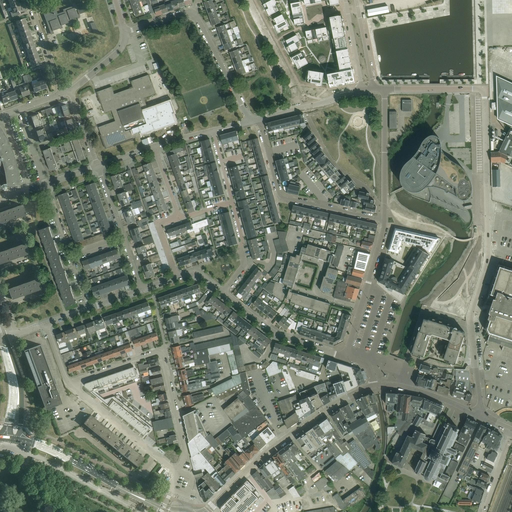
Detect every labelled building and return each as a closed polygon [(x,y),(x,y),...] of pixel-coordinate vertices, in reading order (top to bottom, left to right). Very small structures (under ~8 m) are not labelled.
[(174,10),(170,0),(169,0),(164,2),(165,4),(168,12),(174,10)] [(180,8),(176,0),(175,0),(174,1),(173,0),(170,0),(174,10),(180,8)] [(272,0),(271,0),(263,5),(266,10),(275,5),(272,0)] [(141,7),(139,2),(131,4),(133,10),(141,7)] [(76,16),(79,15),(86,12),(83,3),(76,5),(75,3),(72,4),(73,6),(63,10),(64,12),(58,14),(62,25),(68,23),(68,21),(77,18),(76,16)] [(168,12),(165,4),(162,5),(161,3),(158,4),(159,6),(162,14),(168,12)] [(217,7),(217,4),(206,8),(208,14),(216,11),(215,8),(217,7)] [(21,10),(19,5),(11,8),(12,12),(10,12),(12,17),(20,14),(19,11),(21,10)] [(275,5),(266,10),(269,16),(278,11),(275,5)] [(162,14),(159,6),(153,8),(156,16),(162,14)] [(143,13),(141,7),(133,10),(135,16),(143,13)] [(62,25),(58,14),(56,11),(44,15),(50,32),(60,29),(59,26),(62,25)] [(217,14),(216,11),(208,14),(210,20),(218,17),(220,16),(219,14),(217,14)] [(282,15),(272,20),(275,25),(285,20),(282,15)] [(285,41),(282,43),(302,81),(307,82),(322,84),(329,86),(354,81),(341,15),(329,17),(331,26),(326,27),(320,28),(315,29),(310,30),(305,31),(303,32),(294,36),(288,40),(285,41)] [(220,23),(218,17),(210,20),(212,26),(220,23)] [(27,22),(26,18),(16,22),(18,27),(26,25),(26,23),(27,22)] [(275,25),(274,26),(277,31),(288,26),(285,20),(275,25)] [(227,30),(224,24),(217,27),(219,33),(227,30)] [(28,30),(26,25),(18,27),(20,33),(28,30)] [(30,31),(28,30),(20,33),(21,36),(19,37),(19,40),(20,39),(31,36),(30,34),(30,33),(30,31)] [(229,36),(227,30),(219,33),(221,39),(229,36)] [(33,41),(31,36),(20,39),(21,43),(20,43),(21,46),(33,41)] [(231,42),(229,36),(221,39),(223,45),(231,42)] [(35,47),(33,41),(21,46),(22,48),(23,48),(24,51),(35,47)] [(233,41),(231,42),(223,45),(225,50),(233,48),(232,44),(234,43),(233,41)] [(37,53),(35,47),(24,51),(26,54),(24,54),(25,57),(28,56),(37,53)] [(242,54),(240,48),(229,52),(231,58),(242,54)] [(39,59),(37,53),(28,56),(30,62),(39,59)] [(243,57),(242,54),(231,58),(234,64),(241,61),(240,58),(243,57)] [(41,64),(39,59),(30,62),(33,67),(41,64)] [(246,66),(244,60),(241,61),(234,64),(236,70),(244,67),(246,66)] [(246,73),(244,67),(236,70),(238,75),(246,73)] [(42,78),(45,77),(43,70),(40,71),(42,77),(37,79),(38,82),(41,90),(47,88),(44,80),(43,80),(42,78)] [(155,94),(148,75),(131,81),(133,88),(114,94),(111,87),(97,92),(105,112),(111,110),(115,121),(98,127),(101,135),(106,148),(136,138),(134,133),(141,130),(142,134),(175,122),(172,114),(168,102),(148,109),(144,98),(155,94)] [(28,83),(26,76),(23,77),(25,83),(17,86),(17,87),(19,94),(21,93),(22,97),(30,94),(26,84),(28,83)] [(511,83),(497,77),(497,85),(498,119),(511,125),(511,83)] [(41,90),(38,82),(32,84),(35,93),(41,90)] [(11,101),(8,94),(7,91),(0,93),(0,91),(0,100),(2,99),(4,104),(4,105),(7,104),(7,103),(11,101)] [(15,91),(14,91),(8,94),(11,101),(17,99),(15,91)] [(411,100),(402,100),(402,112),(411,112),(411,100)] [(68,108),(67,106),(66,105),(59,107),(56,108),(57,114),(60,113),(69,109),(68,108)] [(69,110),(69,109),(60,113),(62,118),(70,115),(69,114),(70,113),(70,112),(70,111),(69,110)] [(39,114),(31,117),(31,118),(31,119),(31,120),(31,121),(31,122),(32,123),(40,120),(39,114)] [(307,122),(303,114),(299,115),(298,115),(297,115),(299,126),(300,126),(300,124),(307,122)] [(299,126),(297,115),(296,116),(295,116),(291,117),(294,127),(299,126)] [(294,127),(291,117),(290,117),(286,118),(289,128),(294,127)] [(39,126),(45,124),(43,118),(40,120),(32,123),(32,124),(33,125),(33,126),(34,126),(35,128),(39,126)] [(73,121),(72,120),(71,119),(63,122),(66,127),(74,124),(74,123),(73,122),(73,121)] [(284,130),(281,119),(280,119),(279,120),(276,120),(278,129),(283,128),(284,130)] [(74,125),(74,124),(66,127),(67,132),(75,130),(75,128),(75,127),(75,126),(74,125)] [(0,156),(1,158),(0,158),(0,166),(0,165),(0,164),(0,163),(0,161),(2,161),(3,165),(2,166),(1,167),(1,168),(0,168),(0,169),(0,170),(0,171),(1,172),(1,173),(2,174),(3,175),(4,175),(5,175),(6,180),(6,184),(6,185),(5,185),(4,186),(3,186),(2,186),(1,186),(0,186),(2,189),(4,189),(6,187),(18,187),(17,184),(19,183),(18,173),(16,173),(15,168),(17,167),(14,157),(12,158),(10,152),(12,151),(8,142),(5,136),(0,128),(0,156)] [(37,133),(36,133),(36,134),(36,135),(36,136),(37,137),(46,134),(44,129),(36,131),(37,133)] [(511,130),(509,129),(499,152),(490,152),(491,162),(500,162),(504,163),(508,155),(511,157),(511,130)] [(304,143),(313,135),(310,131),(301,138),(304,143)] [(225,135),(219,136),(222,146),(228,145),(227,143),(225,135)] [(307,147),(317,139),(313,135),(304,143),(306,142),(309,145),(307,147)] [(441,147),(440,143),(439,139),(439,138),(437,137),(436,136),(435,135),(433,135),(432,135),(430,135),(427,137),(425,138),(424,140),(422,142),(418,149),(413,156),(408,161),(403,166),(401,169),(400,172),(400,175),(400,178),(400,181),(401,183),(402,185),(404,187),(406,189),(408,191),(411,192),(413,192),(416,192),(418,191),(421,190),(423,189),(426,188),(429,187),(432,186),(435,186),(438,187),(441,188),(443,190),(443,191),(443,192),(444,192),(444,193),(445,193),(446,193),(447,193),(448,193),(448,192),(459,198),(460,200),(461,200),(462,200),(464,200),(465,200),(466,200),(467,200),(467,199),(468,199),(469,199),(470,199),(471,198),(471,197),(471,196),(471,195),(471,191),(472,188),(471,184),(470,181),(469,178),(468,175),(465,172),(462,168),(459,165),(454,163),(450,159),(446,156),(443,152),(442,151),(441,149),(441,147)] [(311,151),(318,145),(315,141),(317,139),(307,147),(311,151)] [(82,147),(82,146),(82,145),(81,144),(81,143),(72,146),(74,151),(82,149),(81,147),(82,147)] [(313,157),(322,149),(318,145),(311,151),(314,155),(312,157),(313,157)] [(179,159),(176,153),(183,151),(181,147),(170,151),(171,155),(168,156),(170,162),(179,159)] [(53,155),(52,153),(51,148),(43,151),(43,152),(43,153),(43,154),(43,155),(43,156),(44,156),(44,157),(44,158),(45,159),(45,160),(46,160),(47,162),(46,162),(46,163),(47,164),(47,165),(47,166),(47,167),(48,168),(48,169),(49,169),(49,170),(50,170),(50,171),(58,169),(55,161),(58,160),(57,157),(56,155),(53,155)] [(316,161),(324,155),(320,150),(322,149),(313,157),(316,161)] [(86,157),(85,157),(85,156),(85,155),(85,154),(85,153),(76,156),(78,162),(85,159),(85,157),(86,157)] [(318,166),(327,159),(324,155),(316,161),(319,165),(318,166)] [(181,165),(179,159),(170,162),(172,168),(181,165)] [(322,170),(331,163),(327,159),(318,166),(322,170)] [(153,168),(151,163),(143,165),(145,171),(153,168)] [(325,175),(334,167),(331,163),(322,170),(325,175)] [(182,168),(181,165),(172,168),(175,174),(181,171),(180,169),(182,168)] [(329,179),(338,171),(334,167),(325,175),(329,179)] [(155,174),(153,168),(145,171),(146,174),(144,175),(145,178),(147,177),(155,174)] [(183,177),(181,171),(175,174),(177,179),(183,177)] [(333,182),(342,174),(341,175),(338,171),(329,179),(330,178),(333,182)] [(500,172),(492,172),(492,187),(500,187),(500,172)] [(121,180),(119,174),(111,177),(113,183),(121,180)] [(157,180),(155,174),(147,177),(145,178),(146,181),(148,180),(149,183),(157,180)] [(338,185),(346,178),(342,174),(333,182),(334,182),(335,181),(338,185)] [(185,183),(184,180),(186,180),(185,177),(183,177),(177,179),(179,185),(185,183)] [(342,189),(352,181),(351,180),(349,182),(346,178),(338,185),(342,189)] [(123,186),(121,180),(113,183),(115,189),(123,186)] [(159,186),(157,180),(149,183),(151,189),(159,186)] [(348,191),(355,185),(352,181),(342,189),(343,188),(346,193),(348,191)] [(96,188),(94,183),(86,186),(88,191),(96,188)] [(187,189),(185,183),(179,185),(181,191),(187,189)] [(161,192),(159,186),(151,189),(154,195),(161,192)] [(99,195),(96,188),(88,191),(90,198),(99,195)] [(189,195),(187,189),(181,191),(183,197),(189,195)] [(212,192),(214,197),(225,194),(223,189),(215,191),(212,192)] [(368,199),(369,194),(360,191),(359,191),(358,198),(364,199),(368,200),(368,199)] [(69,198),(67,192),(58,195),(60,201),(69,198)] [(127,198),(125,192),(117,194),(119,200),(127,198)] [(164,198),(161,192),(154,195),(156,201),(164,198)] [(101,200),(99,195),(90,198),(92,204),(101,200)] [(191,201),(189,195),(183,197),(185,203),(191,201)] [(71,204),(69,198),(60,201),(63,207),(71,204)] [(129,204),(127,198),(119,200),(122,207),(129,204)] [(166,204),(164,198),(156,201),(153,202),(154,204),(157,203),(158,207),(166,204)] [(103,206),(101,200),(92,204),(94,209),(103,206)] [(196,206),(194,200),(191,201),(185,203),(187,209),(188,209),(189,213),(195,210),(194,207),(196,206)] [(134,209),(143,206),(142,203),(132,206),(129,207),(130,210),(124,212),(126,218),(134,216),(136,215),(134,209)] [(73,210),(71,204),(63,207),(65,213),(73,210)] [(168,209),(166,204),(158,207),(160,212),(168,209)] [(375,213),(376,207),(363,204),(364,205),(363,210),(375,213)] [(22,205),(13,208),(16,218),(26,215),(22,205)] [(105,212),(103,206),(94,209),(96,215),(105,212)] [(303,215),(304,208),(299,207),(297,214),(296,217),(302,218),(303,215)] [(16,218),(13,208),(3,212),(6,222),(16,218)] [(75,216),(73,210),(65,213),(67,219),(75,216)] [(107,218),(105,212),(96,215),(98,221),(107,218)] [(220,220),(222,219),(231,217),(229,212),(218,215),(220,220)] [(335,222),(336,215),(330,214),(330,216),(328,224),(334,225),(335,222)] [(78,222),(75,216),(67,219),(69,225),(78,222)] [(136,222),(134,216),(126,218),(128,224),(136,222)] [(109,224),(107,218),(98,221),(100,227),(109,224)] [(80,228),(78,222),(69,225),(71,231),(80,228)] [(194,230),(192,224),(191,222),(185,224),(188,232),(194,230),(195,233),(200,232),(199,228),(197,229),(194,230)] [(111,230),(109,224),(100,227),(102,233),(105,232),(108,231),(111,230)] [(188,232),(185,224),(179,226),(182,234),(188,232)] [(182,234),(179,226),(173,228),(176,236),(182,234)] [(50,227),(39,230),(45,245),(55,242),(54,242),(49,227),(50,227)] [(82,234),(80,228),(71,231),(73,237),(82,234)] [(140,234),(138,228),(130,230),(132,236),(140,234)] [(176,236),(173,228),(167,230),(170,238),(176,236)] [(389,246),(388,250),(398,253),(402,241),(422,246),(422,247),(430,252),(433,247),(434,244),(438,238),(428,236),(425,235),(421,234),(419,234),(415,233),(413,232),(409,231),(406,231),(395,228),(392,238),(391,240),(390,244),(389,246)] [(246,233),(247,239),(257,236),(256,231),(254,231),(246,233)] [(84,240),(82,234),(73,237),(75,243),(78,242),(81,241),(84,240)] [(142,240),(140,234),(132,236),(134,242),(142,240)] [(214,254),(213,250),(212,247),(209,248),(207,240),(203,242),(204,243),(206,249),(209,256),(212,255),(213,255),(214,254)] [(373,244),(361,241),(359,241),(355,240),(354,244),(361,246),(361,247),(371,250),(373,244)] [(55,242),(45,245),(50,261),(60,257),(59,257),(54,242),(55,242)] [(29,254),(25,244),(15,247),(19,257),(29,254)] [(146,251),(144,245),(136,248),(138,254),(146,251)] [(307,246),(302,245),(301,248),(299,255),(299,256),(302,256),(302,254),(303,254),(305,255),(307,246)] [(19,257),(15,247),(6,251),(9,261),(19,257)] [(385,258),(378,282),(389,287),(391,289),(392,289),(393,289),(403,294),(428,254),(422,250),(418,248),(409,262),(408,263),(410,264),(408,268),(406,267),(394,261),(385,258)] [(121,258),(118,249),(112,251),(115,260),(121,258)] [(209,256),(206,249),(200,251),(203,258),(209,256)] [(197,260),(194,253),(193,250),(188,252),(189,255),(192,262),(197,260)] [(0,263),(9,261),(6,251),(0,252),(0,263)] [(115,260),(112,251),(106,253),(109,262),(115,260)] [(149,257),(146,251),(138,254),(141,260),(149,257)] [(203,258),(200,251),(194,253),(197,260),(203,258)] [(263,251),(260,252),(251,255),(253,259),(261,257),(264,253),(263,251)] [(354,268),(365,271),(370,254),(358,252),(354,268)] [(109,262),(106,253),(100,255),(103,264),(109,262)] [(103,264),(100,255),(94,257),(97,266),(103,264)] [(192,262),(189,255),(183,257),(186,264),(192,262)] [(299,264),(301,259),(302,256),(299,256),(298,255),(296,255),(295,257),(291,256),(289,261),(299,264)] [(60,257),(50,261),(56,276),(66,272),(65,273),(59,258),(60,257)] [(97,266),(94,257),(88,259),(91,268),(97,266)] [(186,264),(183,257),(177,259),(180,266),(186,264)] [(91,268),(88,259),(82,262),(85,270),(91,268)] [(153,269),(151,263),(143,266),(145,272),(153,269)] [(511,268),(498,264),(485,305),(490,306),(495,308),(493,315),(489,314),(488,319),(488,320),(485,329),(488,334),(508,340),(511,341),(511,268)] [(336,275),(338,270),(334,269),(335,266),(332,266),(329,265),(328,267),(328,270),(329,270),(328,272),(327,272),(336,275)] [(358,294),(360,286),(362,279),(349,276),(350,274),(352,268),(349,267),(348,267),(346,276),(347,277),(345,283),(337,280),(334,293),(338,294),(338,290),(345,292),(350,293),(350,292),(358,294)] [(262,272),(256,268),(252,273),(258,277),(261,279),(262,278),(262,277),(262,276),(261,275),(261,274),(262,272)] [(352,268),(350,274),(363,277),(365,271),(354,268),(352,268)] [(155,275),(153,269),(145,272),(147,278),(155,275)] [(66,273),(66,272),(56,276),(61,291),(71,288),(71,287),(70,288),(65,273),(66,273)] [(258,277),(252,273),(249,278),(255,282),(258,277)] [(127,275),(121,277),(123,285),(126,285),(126,286),(130,284),(127,275)] [(122,286),(123,285),(121,277),(115,279),(118,289),(122,287),(122,286)] [(256,283),(255,282),(249,278),(245,283),(253,288),(256,283)] [(41,289),(38,279),(28,282),(32,292),(41,289)] [(118,289),(115,279),(109,281),(112,289),(114,289),(114,290),(118,289)] [(292,287),(294,282),(284,279),(282,284),(287,285),(286,288),(288,288),(289,289),(292,289),(292,287)] [(110,290),(112,289),(109,281),(103,283),(106,293),(110,291),(110,290)] [(32,292),(28,282),(18,286),(22,296),(32,292)] [(106,293),(103,283),(97,286),(100,294),(102,293),(102,294),(106,293)] [(253,288),(245,283),(241,287),(249,293),(253,288)] [(201,292),(198,284),(192,286),(195,294),(201,292)] [(22,296),(18,286),(8,289),(12,299),(22,296)] [(98,294),(100,294),(97,286),(91,288),(95,297),(98,295),(98,294)] [(195,294),(192,286),(186,288),(190,298),(190,299),(193,298),(192,295),(195,294)] [(249,293),(241,287),(238,292),(246,299),(250,294),(249,293)] [(71,288),(61,291),(67,307),(77,303),(76,303),(75,303),(70,288),(71,288)] [(190,298),(186,288),(181,290),(183,298),(184,300),(190,298)] [(183,298),(181,290),(175,292),(179,302),(181,301),(181,299),(183,298)] [(179,302),(175,292),(169,294),(173,304),(179,302)] [(356,300),(358,294),(350,292),(350,293),(345,292),(345,294),(340,293),(340,294),(338,294),(334,293),(333,298),(350,302),(351,298),(356,300)] [(173,304),(169,294),(164,296),(167,306),(173,304)] [(207,296),(205,294),(201,299),(198,302),(199,305),(201,303),(207,296)] [(213,306),(218,299),(213,295),(208,301),(207,300),(204,304),(207,305),(209,303),(213,306)] [(167,306),(164,296),(158,298),(160,305),(161,308),(167,306)] [(257,308),(263,300),(258,296),(253,304),(257,308)] [(217,309),(222,303),(218,299),(213,306),(217,309)] [(262,311),(268,304),(263,300),(257,308),(262,311)] [(150,309),(148,302),(147,302),(141,304),(144,312),(150,309)] [(222,313),(227,306),(222,303),(217,309),(216,311),(218,313),(220,311),(222,313)] [(144,312),(141,304),(135,306),(138,314),(144,312)] [(267,315),(273,308),(268,304),(262,311),(267,315)] [(139,317),(138,314),(135,306),(135,307),(129,308),(131,316),(133,319),(139,317)] [(201,314),(200,311),(198,306),(192,308),(193,311),(195,311),(197,315),(201,314)] [(227,316),(232,310),(227,306),(222,313),(227,316)] [(273,307),(273,308),(267,315),(268,316),(269,317),(272,319),(276,313),(274,311),(275,309),(273,307)] [(131,316),(129,308),(128,309),(123,311),(122,311),(125,318),(131,316)] [(125,318),(122,311),(117,313),(116,313),(120,322),(120,323),(123,322),(122,320),(125,318)] [(233,322),(238,315),(233,311),(228,318),(233,322)] [(120,322),(116,313),(110,315),(113,323),(113,325),(120,322)] [(351,316),(342,313),(341,316),(338,315),(337,317),(349,321),(351,316)] [(113,323),(110,315),(104,317),(106,325),(113,323)] [(178,315),(177,315),(165,318),(167,324),(178,321),(179,321),(178,315)] [(238,325),(243,319),(238,315),(233,322),(238,325)] [(282,327),(288,319),(283,316),(278,323),(282,327)] [(348,325),(349,321),(337,317),(337,319),(340,320),(339,323),(348,325)] [(105,326),(102,318),(95,321),(96,323),(93,324),(96,331),(102,329),(101,327),(105,326)] [(294,329),(296,323),(294,322),(294,321),(293,321),(289,318),(288,319),(282,327),(286,330),(288,328),(289,329),(291,330),(291,328),(294,329)] [(243,329),(248,323),(243,319),(238,325),(237,326),(240,329),(241,327),(243,329)] [(456,332),(457,330),(457,329),(457,328),(456,328),(456,327),(455,327),(454,327),(454,328),(453,328),(453,329),(423,319),(421,325),(423,326),(423,327),(421,327),(420,327),(419,327),(418,328),(418,329),(419,330),(420,330),(412,354),(418,356),(419,355),(424,356),(431,335),(432,334),(449,340),(449,341),(443,359),(448,361),(448,362),(454,364),(460,347),(462,347),(463,347),(463,346),(463,345),(464,345),(464,344),(464,343),(464,342),(464,341),(462,340),(464,332),(458,330),(457,332),(456,332)] [(183,326),(182,323),(178,324),(178,321),(167,324),(168,329),(179,327),(183,326)] [(303,323),(298,321),(296,330),(300,331),(299,335),(304,336),(308,325),(303,324),(303,323)] [(96,331),(93,324),(93,322),(86,324),(87,326),(84,327),(86,333),(88,338),(91,337),(89,333),(96,331)] [(247,333),(252,326),(248,323),(243,329),(241,331),(244,333),(245,331),(247,333)] [(158,339),(156,332),(153,334),(149,324),(147,325),(152,341),(158,339)] [(86,333),(84,327),(83,325),(76,327),(77,330),(75,331),(77,337),(77,339),(81,337),(80,335),(86,333)] [(152,341),(147,325),(145,325),(147,332),(147,333),(144,335),(147,343),(152,341)] [(252,336),(257,330),(252,326),(247,333),(246,334),(249,336),(250,334),(252,336)] [(77,337),(75,331),(74,328),(73,328),(73,329),(66,331),(62,332),(66,341),(66,343),(69,342),(69,340),(77,337)] [(147,343),(144,335),(141,336),(140,334),(137,328),(135,329),(141,345),(144,344),(146,344),(147,343)] [(319,341),(321,332),(322,330),(318,328),(317,330),(314,339),(319,341)] [(141,345),(135,329),(128,331),(130,337),(135,335),(136,340),(133,341),(136,347),(141,345)] [(181,329),(177,330),(168,332),(169,332),(170,338),(177,336),(179,335),(182,334),(181,329)] [(257,340),(262,334),(257,330),(252,336),(257,340)] [(66,341),(62,332),(62,333),(57,335),(57,334),(56,335),(59,343),(60,343),(66,341)] [(240,339),(238,338),(230,332),(231,337),(232,341),(232,343),(238,342),(240,339)] [(343,340),(345,335),(336,333),(337,333),(336,336),(335,337),(338,342),(342,340),(343,340)] [(122,340),(120,334),(118,335),(121,344),(122,347),(118,348),(120,354),(126,352),(122,340)] [(262,344),(267,337),(262,334),(257,340),(255,343),(260,346),(262,344)] [(179,339),(179,335),(177,336),(170,338),(171,343),(188,340),(188,339),(189,338),(188,338),(188,337),(179,339)] [(338,342),(335,337),(334,337),(331,336),(331,335),(328,344),(333,345),(334,344),(338,342)] [(267,347),(271,341),(267,337),(262,344),(260,346),(258,348),(259,348),(261,350),(264,345),(267,347)] [(122,340),(126,352),(132,350),(130,344),(126,345),(125,342),(124,339),(122,340)] [(225,351),(227,354),(233,352),(232,350),(231,350),(229,343),(229,344),(226,344),(223,345),(220,346),(217,346),(214,347),(213,347),(214,354),(225,351)] [(279,353),(281,345),(275,343),(273,351),(279,353)] [(58,393),(53,379),(40,344),(24,351),(26,356),(30,354),(41,385),(37,387),(41,399),(42,398),(42,399),(49,399),(52,406),(53,406),(55,406),(54,398),(60,398),(59,393),(58,393)] [(284,354),(287,347),(281,345),(279,353),(284,354)] [(109,358),(107,352),(104,353),(103,350),(102,350),(101,347),(99,348),(100,351),(101,354),(104,360),(109,358)] [(289,358),(292,348),(287,347),(284,354),(284,356),(289,358)] [(174,358),(182,356),(181,353),(190,351),(189,348),(188,349),(173,352),(174,355),(173,355),(174,357),(174,358)] [(295,360),(296,358),(298,350),(292,348),(289,358),(295,360)] [(210,362),(208,355),(207,349),(205,349),(202,350),(199,350),(196,351),(196,353),(197,356),(197,359),(199,365),(206,363),(209,363),(210,362)] [(301,360),(304,352),(298,350),(296,358),(295,360),(301,362),(301,360)] [(87,366),(84,360),(82,361),(81,358),(80,358),(78,352),(76,353),(77,356),(81,368),(87,366)] [(307,362),(310,354),(304,352),(301,360),(307,362)] [(311,368),(312,365),(315,356),(310,354),(307,362),(310,362),(308,368),(311,369),(311,368)] [(81,368),(77,356),(75,356),(76,360),(72,361),(76,370),(81,368)] [(321,357),(315,356),(312,365),(318,367),(321,357)] [(159,364),(158,358),(148,361),(149,364),(144,365),(143,363),(138,364),(139,370),(159,364)] [(423,363),(440,368),(444,368),(452,369),(453,369),(454,365),(450,364),(450,365),(429,358),(428,363),(423,362),(423,363)] [(184,365),(190,364),(194,362),(194,360),(191,360),(176,364),(176,366),(176,368),(177,368),(177,369),(185,367),(184,365)] [(328,360),(326,368),(335,371),(337,365),(338,363),(328,360)] [(209,363),(210,368),(211,373),(219,371),(216,361),(210,362),(209,363)] [(281,371),(278,363),(273,362),(270,364),(268,366),(266,369),(271,382),(274,381),(272,375),(278,373),(281,378),(283,377),(284,377),(281,371)] [(338,363),(337,365),(338,369),(340,374),(341,377),(343,380),(347,391),(358,385),(355,378),(353,373),(351,367),(342,364),(338,363)] [(421,363),(419,370),(435,375),(438,376),(440,369),(421,363)] [(86,383),(86,387),(91,392),(94,391),(95,392),(137,377),(136,374),(134,367),(86,383)] [(360,369),(351,367),(353,373),(355,378),(358,385),(365,382),(364,380),(367,379),(364,370),(361,371),(360,369)] [(161,373),(160,368),(149,370),(150,376),(161,373)] [(450,375),(443,372),(444,368),(440,368),(440,369),(438,376),(441,377),(439,382),(437,391),(447,395),(451,380),(449,379),(450,375)] [(469,380),(470,380),(470,377),(469,370),(464,369),(456,369),(455,376),(455,380),(456,380),(452,396),(465,400),(468,389),(469,380)] [(220,377),(219,371),(211,373),(208,374),(209,380),(213,379),(220,377)] [(425,388),(427,379),(429,374),(419,371),(415,385),(425,388)] [(187,377),(193,375),(193,372),(179,376),(180,380),(187,379),(187,377)] [(267,420),(256,405),(249,395),(251,394),(245,372),(242,372),(239,373),(244,391),(239,394),(237,396),(238,398),(224,409),(223,410),(231,419),(230,420),(233,423),(233,425),(239,433),(243,438),(244,437),(247,434),(255,429),(257,433),(259,434),(268,427),(267,426),(270,424),(267,420)] [(240,383),(238,375),(233,376),(232,378),(236,385),(240,383)] [(431,390),(435,376),(432,375),(431,380),(427,379),(425,388),(431,390)] [(437,391),(439,382),(436,381),(438,376),(435,375),(435,376),(431,390),(437,391)] [(163,382),(162,377),(151,379),(152,385),(163,382)] [(215,395),(236,385),(232,378),(211,388),(213,392),(215,395)] [(343,380),(333,383),(334,386),(335,391),(337,396),(347,391),(343,380)] [(164,382),(150,386),(144,387),(144,390),(150,388),(151,390),(154,389),(154,390),(158,389),(158,393),(166,391),(164,382)] [(193,389),(203,387),(201,382),(181,386),(182,389),(181,389),(181,391),(182,391),(182,392),(190,390),(190,388),(193,387),(193,389)] [(238,391),(239,394),(243,390),(241,382),(240,383),(236,385),(215,395),(217,398),(219,398),(220,400),(238,391)] [(326,382),(324,383),(330,401),(337,396),(335,391),(334,386),(329,388),(328,388),(327,386),(326,384),(326,382)] [(324,405),(330,401),(324,383),(314,386),(324,405)] [(319,408),(324,405),(314,386),(306,390),(316,410),(317,409),(316,408),(318,407),(319,408)] [(316,410),(306,390),(299,393),(302,399),(299,401),(300,403),(306,416),(315,410),(314,408),(315,407),(316,410)] [(168,402),(166,391),(158,393),(160,398),(156,399),(157,402),(153,403),(154,406),(159,405),(160,404),(168,402)] [(376,401),(374,395),(374,393),(372,393),(363,397),(367,406),(371,405),(376,404),(378,403),(377,401),(376,401)] [(397,403),(398,394),(386,393),(385,404),(388,404),(387,411),(393,412),(393,405),(394,405),(394,403),(397,403)] [(402,411),(404,394),(400,394),(398,394),(397,403),(395,420),(401,421),(402,421),(405,421),(406,421),(407,419),(408,412),(404,412),(402,411)] [(409,405),(411,395),(406,395),(404,394),(402,411),(404,412),(408,412),(409,405)] [(422,407),(424,398),(421,397),(412,395),(411,395),(409,405),(408,412),(407,419),(406,421),(408,422),(413,418),(414,410),(419,411),(422,407)] [(114,396),(102,401),(144,435),(149,429),(151,427),(114,396)] [(193,405),(193,402),(201,400),(204,399),(204,396),(200,397),(201,397),(184,401),(186,406),(193,405)] [(287,428),(300,420),(294,405),(293,398),(292,396),(291,396),(292,397),(277,402),(287,428)] [(367,406),(363,397),(356,400),(365,416),(368,414),(371,412),(373,415),(375,414),(375,413),(371,405),(367,406)] [(426,414),(431,401),(424,398),(422,407),(419,411),(417,415),(420,417),(423,413),(426,414)] [(429,421),(437,404),(431,401),(426,414),(424,419),(426,420),(428,421),(429,421)] [(305,417),(306,416),(300,403),(294,405),(300,420),(305,417)] [(343,409),(341,410),(353,432),(365,449),(375,444),(376,446),(380,444),(366,417),(365,418),(360,410),(354,414),(348,404),(342,407),(343,409)] [(438,416),(443,407),(437,404),(429,421),(431,422),(432,422),(435,415),(438,416)] [(170,408),(156,411),(153,412),(154,415),(165,412),(166,418),(171,416),(170,408)] [(353,432),(341,410),(340,409),(330,415),(342,434),(347,432),(349,434),(353,432)] [(195,410),(183,416),(183,417),(185,420),(184,420),(185,422),(184,422),(186,425),(185,425),(186,427),(185,427),(187,430),(186,430),(187,431),(186,432),(188,435),(187,435),(188,436),(188,437),(189,440),(188,440),(189,442),(194,438),(200,432),(205,438),(207,437),(208,436),(195,410)] [(87,427),(94,418),(90,415),(83,424),(87,427)] [(420,423),(423,418),(420,417),(417,415),(413,421),(412,421),(410,424),(412,425),(413,424),(418,427),(420,423)] [(172,417),(156,421),(152,422),(154,431),(174,427),(172,417)] [(327,417),(317,424),(312,428),(325,445),(327,447),(328,448),(335,458),(337,461),(349,471),(357,463),(348,452),(352,449),(348,443),(346,441),(344,443),(340,437),(334,429),(335,428),(327,417)] [(91,429),(98,420),(94,418),(87,427),(91,429)] [(467,418),(461,431),(458,437),(459,438),(457,442),(466,446),(477,423),(467,418)] [(94,432),(101,423),(98,420),(91,429),(94,432)] [(400,429),(405,421),(402,421),(401,421),(395,420),(395,430),(395,431),(398,431),(400,429)] [(444,423),(440,421),(432,439),(430,439),(431,439),(428,437),(425,443),(421,451),(423,452),(415,469),(416,470),(415,472),(419,474),(420,472),(421,472),(421,473),(421,474),(422,474),(422,475),(423,475),(423,474),(424,474),(424,475),(424,476),(424,477),(424,478),(425,478),(425,479),(426,479),(427,480),(428,480),(429,480),(430,479),(431,479),(431,478),(432,478),(432,479),(433,479),(433,480),(434,480),(434,479),(435,479),(433,485),(443,490),(449,477),(442,473),(446,465),(447,466),(451,458),(449,457),(451,453),(454,455),(455,455),(456,454),(457,453),(457,452),(457,451),(456,451),(456,450),(451,448),(458,433),(457,433),(459,429),(458,429),(458,428),(455,427),(456,426),(448,422),(447,423),(445,422),(445,423),(444,422),(444,423)] [(98,435),(105,426),(101,423),(94,432),(98,435)] [(243,438),(239,433),(238,433),(235,430),(232,425),(229,427),(227,429),(230,434),(229,435),(231,438),(236,444),(242,439),(243,438)] [(479,445),(488,428),(481,425),(457,473),(464,476),(465,473),(468,467),(478,447),(479,445)] [(101,438),(108,429),(105,426),(98,435),(101,438)] [(266,443),(276,436),(268,427),(259,434),(266,443)] [(312,428),(304,433),(317,451),(325,445),(312,428)] [(498,433),(494,431),(488,428),(479,445),(485,448),(487,443),(488,444),(490,441),(492,442),(490,446),(496,450),(497,450),(500,444),(498,443),(502,436),(498,434),(498,433)] [(105,441),(112,432),(108,429),(101,438),(105,441)] [(260,450),(266,443),(259,434),(257,433),(255,429),(247,434),(260,450)] [(402,444),(402,445),(400,447),(401,448),(400,451),(398,451),(397,453),(396,452),(393,458),(393,459),(391,459),(390,462),(402,467),(412,446),(421,451),(425,443),(422,442),(425,434),(415,430),(412,437),(407,435),(403,445),(402,444)] [(109,444),(116,435),(112,432),(105,441),(109,444)] [(225,483),(225,482),(200,452),(205,448),(210,444),(205,438),(200,432),(194,438),(189,442),(188,443),(192,457),(190,458),(194,472),(203,469),(205,469),(208,472),(217,483),(218,482),(221,487),(225,483)] [(317,451),(304,433),(296,439),(304,450),(309,456),(317,451)] [(176,434),(175,434),(169,436),(169,437),(156,440),(157,444),(167,442),(167,444),(173,442),(173,441),(177,440),(176,434)] [(215,439),(210,434),(208,436),(207,437),(205,438),(210,444),(214,449),(217,447),(219,444),(215,439)] [(112,447),(119,438),(116,435),(109,444),(112,447)] [(254,455),(259,451),(254,444),(251,446),(244,437),(243,438),(242,439),(246,444),(254,455)] [(116,449),(123,441),(119,438),(112,447),(116,449)] [(370,464),(354,440),(354,439),(348,443),(352,449),(348,452),(357,463),(363,469),(368,466),(370,464)] [(119,452),(126,443),(123,441),(116,449),(119,452)] [(478,447),(484,450),(484,449),(488,451),(488,452),(489,450),(491,451),(492,451),(495,453),(495,452),(496,450),(490,446),(492,442),(490,441),(488,444),(487,443),(485,448),(479,445),(478,447)] [(300,452),(292,442),(288,445),(298,459),(299,462),(302,460),(300,457),(298,454),(297,454),(300,452)] [(123,455),(130,446),(126,443),(119,452),(123,455)] [(455,443),(453,447),(463,452),(465,448),(455,443)] [(214,449),(210,444),(205,448),(206,449),(209,453),(214,449)] [(250,459),(254,455),(246,444),(243,446),(246,450),(244,452),(250,459)] [(245,464),(249,460),(237,445),(235,446),(241,454),(239,456),(245,464)] [(298,459),(288,445),(279,452),(295,475),(298,481),(306,475),(302,470),(301,471),(294,462),(298,459)] [(127,458),(134,449),(130,446),(123,455),(127,458)] [(245,464),(235,453),(233,455),(227,448),(224,450),(226,453),(240,469),(245,464)] [(130,461),(137,452),(134,449),(127,458),(130,461)] [(213,458),(209,453),(206,449),(201,452),(209,461),(213,458)] [(493,462),(497,454),(495,453),(492,451),(491,451),(490,453),(488,454),(486,459),(489,460),(493,462)] [(134,464),(141,455),(137,452),(130,461),(134,464)] [(236,473),(240,469),(226,453),(224,455),(227,458),(224,461),(225,462),(228,466),(230,464),(233,468),(232,468),(236,473)] [(285,462),(278,453),(273,456),(279,465),(285,473),(287,477),(290,475),(289,474),(289,473),(286,469),(282,464),(285,462)] [(137,467),(144,458),(141,455),(134,464),(137,467)] [(271,458),(264,464),(283,488),(291,483),(277,462),(275,463),(271,458)] [(495,463),(493,462),(489,460),(486,459),(484,463),(487,465),(493,467),(495,463)] [(458,463),(451,460),(445,473),(452,476),(455,470),(458,463)] [(336,482),(349,471),(348,470),(337,461),(325,471),(336,482)] [(235,474),(235,473),(228,466),(225,462),(223,464),(225,466),(222,468),(231,478),(235,474)] [(226,482),(231,478),(222,468),(219,464),(214,468),(226,482)] [(263,464),(259,469),(263,475),(261,476),(270,489),(273,487),(266,478),(271,474),(263,464)] [(470,475),(473,469),(468,467),(465,473),(470,475)] [(261,476),(257,471),(252,475),(255,480),(256,479),(263,488),(266,492),(270,489),(261,476)] [(487,482),(489,476),(477,471),(476,474),(480,476),(479,478),(487,482)] [(216,492),(220,488),(221,487),(217,483),(208,472),(203,476),(202,477),(203,478),(205,480),(206,480),(207,482),(206,483),(209,486),(210,485),(216,492)] [(329,483),(324,477),(319,472),(319,473),(312,479),(320,490),(323,488),(325,491),(332,488),(328,484),(329,483)] [(485,489),(487,484),(478,480),(478,482),(471,479),(469,482),(476,484),(485,489)] [(221,508),(221,509),(222,510),(222,511),(223,511),(243,511),(258,498),(252,491),(255,488),(247,480),(244,483),(244,484),(241,487),(240,487),(241,487),(238,490),(237,490),(234,493),(231,496),(231,497),(222,506),(222,507),(221,507),(221,508)] [(482,497),(484,491),(475,487),(476,484),(469,482),(468,481),(466,480),(465,483),(470,485),(468,487),(473,489),(471,492),(474,493),(482,497)] [(205,502),(214,494),(204,481),(203,482),(198,486),(204,501),(205,502)] [(280,486),(275,489),(276,490),(281,497),(286,494),(282,489),(280,486)] [(300,496),(299,495),(296,489),(293,486),(288,489),(294,497),(300,496)] [(301,486),(296,489),(299,495),(305,492),(301,486)] [(268,495),(276,490),(275,489),(273,487),(270,489),(266,492),(268,495)] [(346,506),(348,508),(348,509),(366,496),(360,487),(342,500),(343,501),(345,503),(346,506)] [(281,497),(276,490),(268,495),(271,499),(280,498),(281,497)] [(480,502),(482,497),(474,493),(473,497),(471,496),(470,499),(476,502),(476,501),(480,502)]
